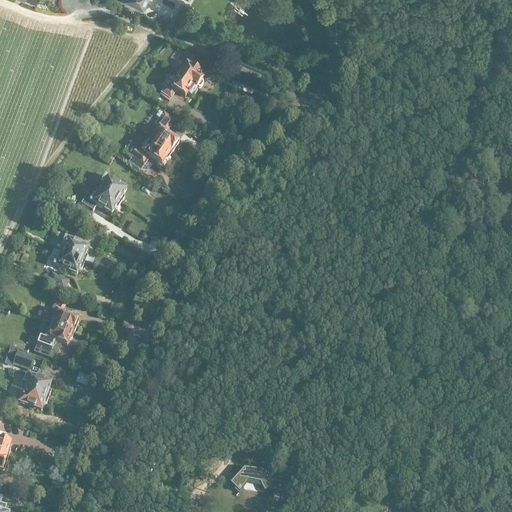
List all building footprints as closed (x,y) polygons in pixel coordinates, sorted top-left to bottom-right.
[(122,0),(122,1),(143,10),(147,0),(122,0)] [(183,70),(179,76),(197,89),(197,88),(199,90),(201,89),(203,86),(203,83),(202,82),(203,80),(200,78),(202,75),(201,74),(206,67),(196,60),(187,54),(183,59),(187,62),(182,69),(183,70)] [(197,89),(179,76),(170,89),(172,90),(171,92),(165,88),(161,94),(160,96),(163,98),(162,99),(169,103),(176,93),(186,100),(188,97),(190,99),(192,96),(195,96),(198,92),(197,90),(197,89)] [(151,141),(170,154),(171,153),(173,154),(179,143),(167,134),(175,121),(163,113),(163,114),(159,112),(155,117),(159,120),(154,126),(158,129),(154,135),(155,136),(151,141)] [(170,154),(151,141),(147,147),(146,147),(142,153),(143,154),(136,153),(128,164),(140,171),(149,158),(162,167),(170,154)] [(100,160),(110,166),(114,160),(104,154),(100,160)] [(99,191),(122,205),(125,199),(123,197),(127,191),(104,177),(100,184),(101,184),(100,185),(102,186),(99,191)] [(122,205),(99,191),(96,197),(94,195),(94,196),(92,196),(88,202),(111,216),(115,210),(118,211),(122,205)] [(54,251),(85,264),(87,258),(86,256),(89,249),(64,239),(62,245),(57,244),(54,251)] [(85,264),(54,251),(51,259),(54,260),(52,266),(77,277),(79,271),(82,270),(85,264)] [(47,285),(64,293),(69,282),(52,275),(47,285)] [(46,295),(61,301),(64,295),(49,289),(46,295)] [(51,325),(73,334),(78,321),(63,315),(66,306),(55,302),(52,310),(47,308),(44,315),(45,315),(43,322),(51,325)] [(73,334),(51,325),(48,332),(47,332),(44,339),(45,339),(44,341),(40,340),(38,346),(48,350),(52,342),(67,348),(73,334)] [(12,366),(30,372),(34,358),(17,353),(12,366)] [(24,391),(47,399),(49,393),(49,392),(52,383),(27,375),(24,384),(26,385),(24,391)] [(47,399),(24,391),(10,386),(7,394),(18,398),(16,403),(17,404),(17,405),(41,413),(45,404),(47,399)] [(0,455),(7,458),(11,443),(0,439),(0,455)] [(285,467),(297,470),(300,454),(288,452),(285,467)] [(267,474),(243,470),(230,486),(239,494),(243,489),(264,492),(264,493),(279,496),(284,497),(286,485),(281,484),(271,482),(267,474)]
